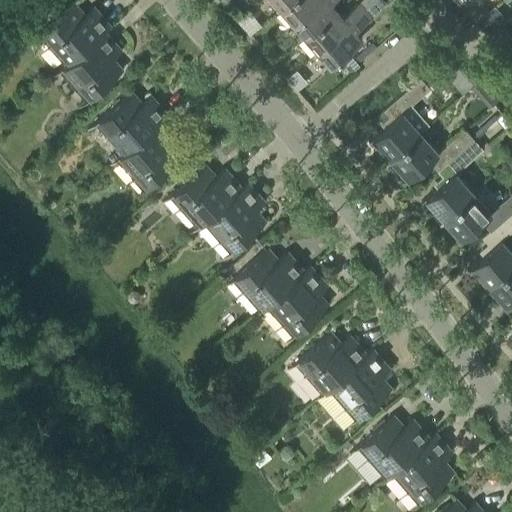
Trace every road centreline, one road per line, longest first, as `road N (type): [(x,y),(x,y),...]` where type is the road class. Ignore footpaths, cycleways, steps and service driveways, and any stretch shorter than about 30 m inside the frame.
road 1 (residential): [(511,422),(294,142)]
road 2 (residential): [(294,142),(439,18)]
road 3 (residential): [(294,142),(170,0)]
